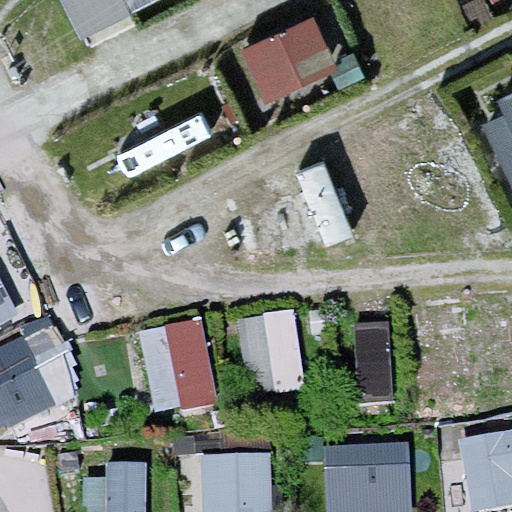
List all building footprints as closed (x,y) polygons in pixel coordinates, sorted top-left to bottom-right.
[(60,0),(83,48),(133,24),(128,13),(154,0),(60,0)] [(511,90),(485,99),(511,187),(511,90)] [(0,280),(0,323),(18,315),(0,280)] [(511,302),(506,303),(508,317),(477,322),(485,376),(511,371),(511,302)] [(457,308),(409,314),(416,379),(465,373),(457,308)] [(290,309),(236,318),(250,395),(303,386),(290,309)] [(199,316),(137,329),(153,408),(180,403),(181,408),(217,400),(199,316)] [(357,319),(359,393),(393,392),(391,318),(357,319)] [(21,337),(0,347),(0,424),(51,400),(21,337)] [(511,430),(462,439),(474,505),(511,498),(511,430)] [(406,444),(326,448),(329,511),(408,511),(409,511),(406,444)] [(267,511),(267,454),(203,455),(203,511),(267,511)] [(144,511),(145,463),(106,463),(105,511),(144,511)]
